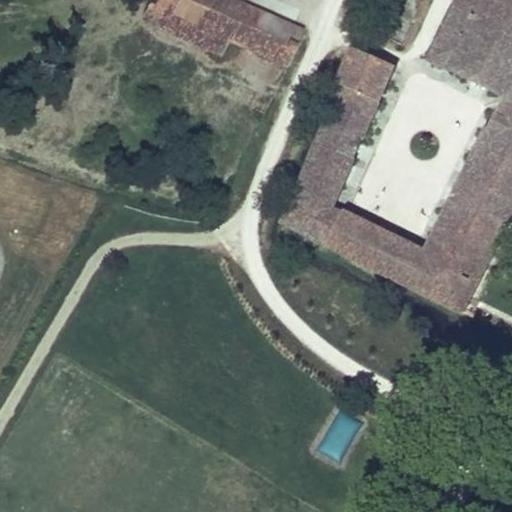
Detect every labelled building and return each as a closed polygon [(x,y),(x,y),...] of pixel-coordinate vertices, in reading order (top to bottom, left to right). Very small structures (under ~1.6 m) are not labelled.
[(147,0),(143,11),(143,12),(169,34),(207,52),(229,3),(223,0),(147,0)] [(412,0),(392,0),(386,22),(411,28),(418,1),(412,0)] [(511,1),(508,0),(457,0),(428,61),(502,98),(511,103),(511,1)] [(229,3),(207,52),(222,59),(229,44),(281,69),(297,33),(229,3)] [(377,4),(367,25),(379,31),(389,10),(377,4)] [(341,96),(320,143),(351,157),(390,69),(352,52),(333,93),(341,96)] [(511,103),(502,98),(495,112),(511,120),(511,103)] [(291,207),(283,224),(462,317),(511,215),(511,120),(495,112),(425,256),(329,209),(323,222),(291,207)] [(320,143),(291,207),(323,222),(329,209),(351,157),(320,143)] [(318,452),(342,461),(358,419),(334,410),(318,452)]
